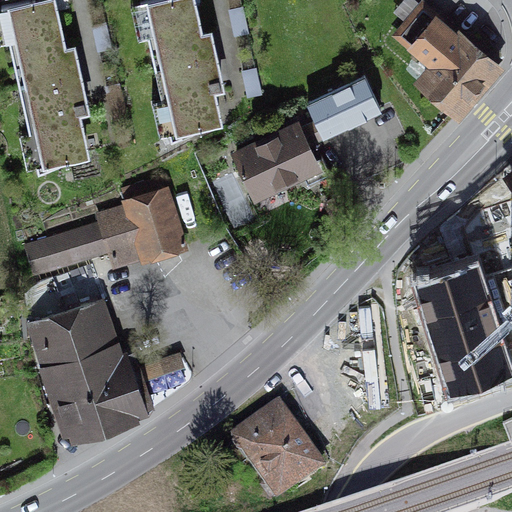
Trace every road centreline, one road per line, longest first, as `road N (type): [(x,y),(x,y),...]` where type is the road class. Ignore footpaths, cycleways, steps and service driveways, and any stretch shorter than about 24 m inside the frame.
road 1 (secondary): [(511,107),(382,246),(234,386),(151,447),(37,511)]
road 2 (unclassified): [(511,398),(402,440),(365,472),(343,511)]
